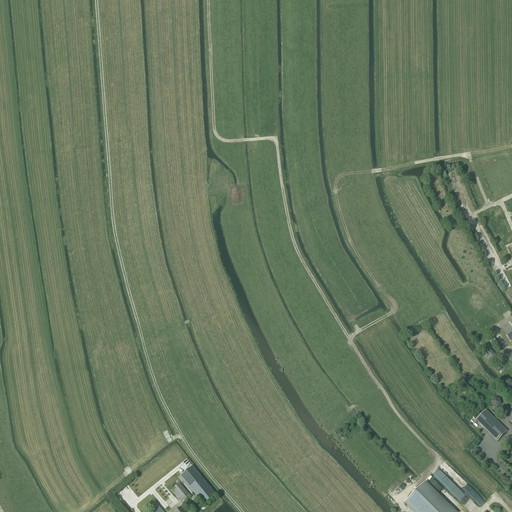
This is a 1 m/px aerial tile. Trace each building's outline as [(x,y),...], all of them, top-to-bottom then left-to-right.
[(498,351),(502,348),(494,339),(490,343),(498,351)] [(490,349),(483,354),(493,366),(499,360),(498,358),(494,354),(490,349)] [(501,404),(500,399),(494,398),(491,401),(492,407),(497,408),(501,404)] [(498,441),(507,431),(486,410),(476,420),(498,441)] [(192,467),(179,477),(203,507),(209,502),(215,497),(203,481),(192,467)] [(456,511),(426,482),(404,503),(413,511),(456,511)] [(182,502),(189,495),(179,484),(172,490),(182,502)] [(152,511),(162,511),(154,503),(149,507),(152,511)]
